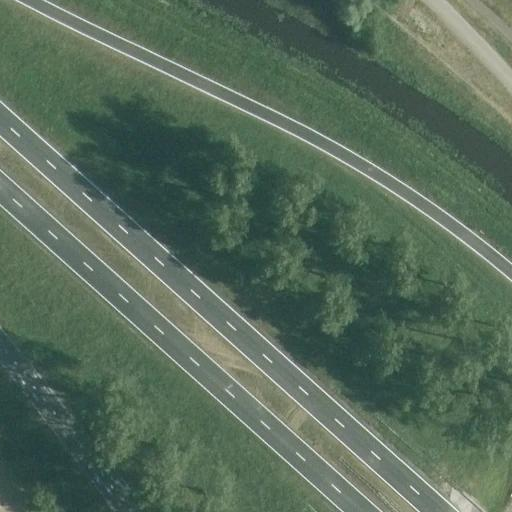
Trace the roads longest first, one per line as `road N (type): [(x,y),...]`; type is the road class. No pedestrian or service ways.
road 1 (trunk): [(438,511),(0,119)]
road 2 (trunk): [(511,274),(400,188),(28,0)]
road 3 (trunk): [(0,186),(359,511)]
road 4 (trunk): [(0,347),(129,511)]
road 5 (unclassified): [(511,87),(424,0)]
